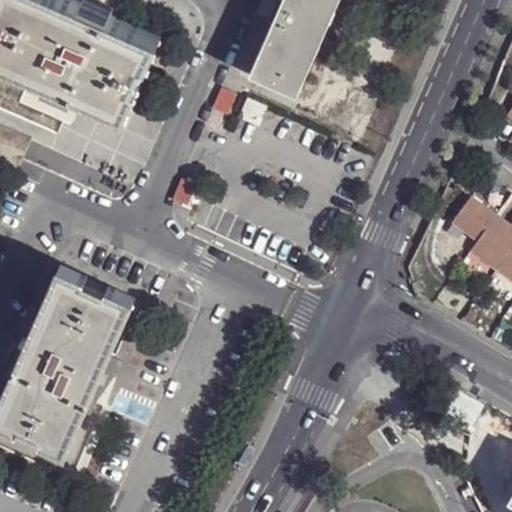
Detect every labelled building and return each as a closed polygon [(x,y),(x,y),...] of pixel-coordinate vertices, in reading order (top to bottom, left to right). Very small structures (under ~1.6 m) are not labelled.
[(84,0),(0,0),(0,50),(80,85),(125,105),(136,80),(132,78),(142,56),(145,57),(157,32),(111,12),(84,0)] [(282,0),(253,69),(300,89),(339,0),(282,0)] [(162,34),(157,32),(145,57),(146,58),(151,59),(162,34)] [(0,104),(60,131),(80,85),(0,50),(0,104)] [(145,57),(142,56),(132,78),(136,80),(137,80),(146,58),(145,57)] [(137,80),(136,80),(125,105),(130,107),(141,82),(137,80)] [(266,105),(249,97),(243,110),(241,114),(259,122),(266,105)] [(200,179),(188,174),(180,193),(192,198),(200,179)] [(479,207),(487,207),(472,196),(470,200),(479,207)] [(478,242),(495,218),(498,215),(487,207),(479,207),(470,200),(452,223),(478,242)] [(504,225),(511,225),(498,215),(495,218),(504,225)] [(497,270),(511,249),(511,223),(511,225),(504,225),(495,218),(478,242),(471,251),(497,270)] [(511,281),(511,249),(497,270),(511,281)] [(110,353),(135,296),(108,284),(107,288),(103,297),(81,287),(85,278),(87,274),(61,263),(33,328),(21,354),(16,366),(0,403),(0,411),(22,422),(24,418),(46,428),(45,431),(71,443),(90,399),(90,398),(85,396),(104,352),(109,355),(110,353)] [(103,297),(107,288),(85,278),(81,287),(103,297)] [(0,418),(19,427),(22,422),(0,411),(0,418)] [(46,428),(24,418),(22,422),(19,427),(42,436),(45,431),(46,428)] [(45,431),(42,436),(68,449),(71,443),(45,431)]
